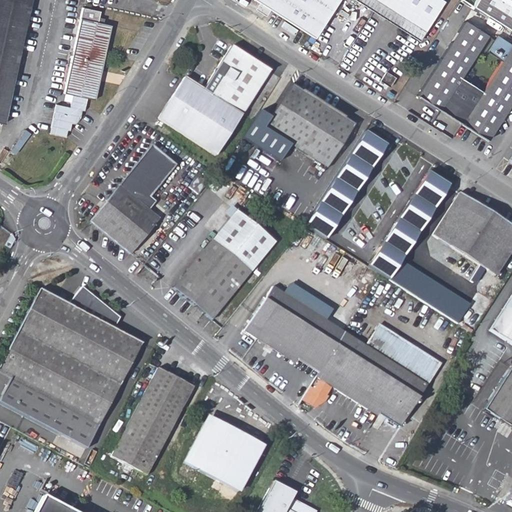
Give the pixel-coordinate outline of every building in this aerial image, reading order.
[(0,0),(0,121),(3,122),(30,0),(0,0)] [(335,0),(376,0),(423,31),(441,0),(440,0),(254,0),(257,2),(269,9),(311,37),(335,0)] [(357,0),(418,39),(423,31),(376,0),(357,0)] [(511,33),(511,7),(498,0),(475,0),(470,8),(511,33)] [(253,9),(264,16),(269,9),(257,2),(253,9)] [(99,11),(81,7),(62,92),(71,94),(68,106),(55,103),(48,133),(64,136),(66,129),(68,129),(70,122),(74,123),(79,117),(80,109),(83,110),(86,97),(94,99),(110,26),(98,23),(99,11)] [(414,95),(485,140),(511,98),(511,45),(496,35),(485,51),(500,60),(480,91),(458,77),(485,35),(462,20),(414,95)] [(229,46),(202,89),(240,113),(268,71),(229,46)] [(384,72),(379,80),(388,85),(393,78),(384,72)] [(214,154),(240,113),(202,89),(183,77),(157,117),(214,154)] [(255,124),(262,128),(290,145),(325,168),(352,125),(289,85),(271,113),(265,109),(255,124)] [(29,131),(24,128),(8,149),(13,153),(29,131)] [(252,144),(278,162),(290,145),(262,128),(252,144)] [(371,189),(382,196),(405,159),(373,138),(347,180),(368,194),(371,189)] [(174,164),(150,144),(117,186),(89,220),(129,254),(157,219),(146,210),(154,201),(148,197),(174,164)] [(436,178),(405,159),(382,196),(366,221),(397,240),(436,178)] [(431,235),(448,246),(481,268),(478,272),(481,274),(491,280),(511,248),(511,227),(458,193),(431,235)] [(172,288),(211,320),(249,272),(274,244),(232,213),(172,288)] [(440,258),(475,281),(481,274),(478,272),(481,268),(448,246),(440,258)] [(397,265),(404,269),(409,261),(402,256),(397,265)] [(393,284),(404,269),(397,265),(387,281),(393,284)] [(396,285),(438,312),(445,301),(403,275),(396,285)] [(317,373),(342,332),(320,318),(314,314),(272,287),(244,331),(294,363),(297,359),(317,373)] [(0,396),(0,404),(85,449),(141,344),(112,329),(118,321),(80,291),(67,306),(38,290),(17,331),(1,361),(0,363),(0,373),(9,379),(0,396)] [(479,292),(458,326),(471,335),(492,301),(479,292)] [(511,292),(488,328),(511,343),(511,292)] [(363,345),(342,332),(317,373),(314,377),(376,417),(377,414),(398,427),(424,386),(423,384),(436,366),(376,326),(363,345)] [(110,456),(124,464),(139,472),(145,475),(191,387),(157,369),(110,456)] [(511,418),(511,372),(507,370),(488,403),(511,418)] [(237,441),(259,453),(263,446),(208,417),(204,424),(227,436),(229,432),(238,438),(237,441)] [(183,464),(215,481),(220,484),(238,493),(259,453),(237,441),(238,438),(229,432),(227,436),(204,424),(183,464)] [(491,463),(481,480),(498,490),(508,474),(491,463)] [(121,470),(135,478),(139,472),(124,464),(121,470)] [(293,495),(272,483),(256,511),(310,511),(290,501),(293,495)] [(71,511),(42,497),(34,511),(71,511)]
